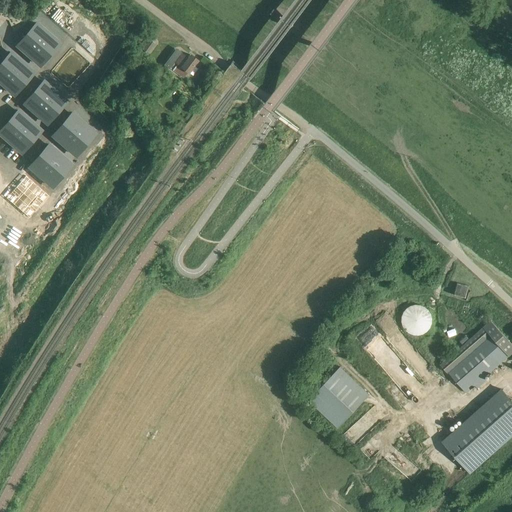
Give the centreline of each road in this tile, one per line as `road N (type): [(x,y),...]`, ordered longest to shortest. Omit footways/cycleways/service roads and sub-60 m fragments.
road 1 (unclassified): [(511,302),(312,132)]
road 2 (track): [(312,132),(136,0)]
